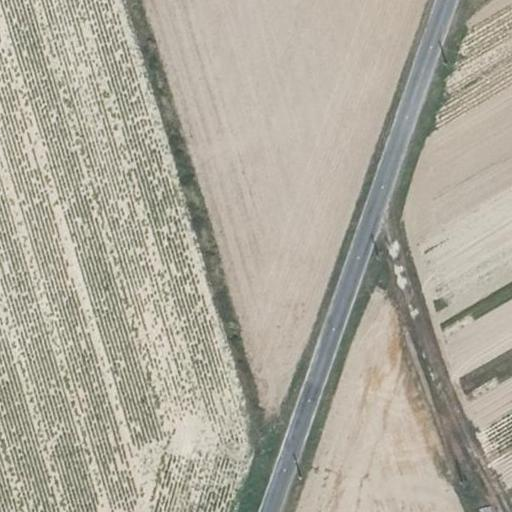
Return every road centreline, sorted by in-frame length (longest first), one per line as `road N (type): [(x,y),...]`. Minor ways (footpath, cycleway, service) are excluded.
road 1 (tertiary): [(450,0),(273,511)]
road 2 (track): [(379,205),(430,379),(496,511)]
